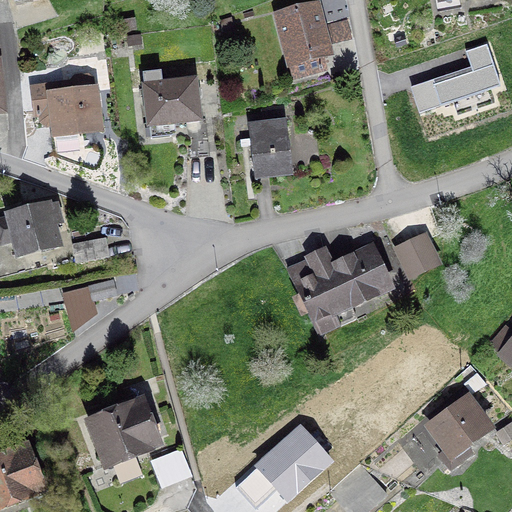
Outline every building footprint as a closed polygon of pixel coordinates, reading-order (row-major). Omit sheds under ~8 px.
[(319,55),(327,53),(315,8),(276,18),(292,80),(324,72),(319,55)] [(497,85),(485,48),(468,53),(475,73),(436,86),(442,104),(497,85)] [(53,137),(98,131),(92,83),(86,78),(74,80),(70,85),(31,89),(34,117),(33,124),(33,129),(52,127),(53,137)] [(147,128),(185,124),(188,156),(205,155),(202,122),(198,122),(194,84),(144,88),(147,128)] [(248,141),(239,142),(240,149),(249,148),(253,179),(282,176),(280,156),(287,155),(283,122),(247,127),(248,141)] [(54,244),(50,229),(59,226),(54,207),(9,218),(9,221),(0,222),(0,245),(14,241),(18,257),(39,252),(38,248),(54,244)] [(409,279),(436,266),(423,239),(396,252),(409,279)] [(102,241),(71,247),(74,265),(105,259),(102,241)] [(336,328),(330,316),(388,289),(371,253),(332,271),(323,253),(306,261),(308,264),(286,274),(316,338),(336,328)] [(91,303),(115,297),(111,283),(87,289),(91,303)] [(491,348),(511,365),(511,333),(511,334),(506,330),(491,348)] [(470,456),(465,446),(471,442),(487,431),(466,402),(429,429),(450,457),(442,462),(449,471),(470,456)] [(147,451),(146,449),(156,445),(149,427),(154,425),(152,418),(146,420),(140,405),(89,424),(106,467),(147,451)] [(332,460),(300,426),(257,465),(288,500),(332,460)] [(511,437),(511,433),(508,427),(496,435),(502,444),(511,437)] [(40,490),(24,450),(0,459),(0,508),(31,496),(30,494),(40,490)] [(368,511),(385,497),(360,469),(333,493),(349,511),(368,511)]
